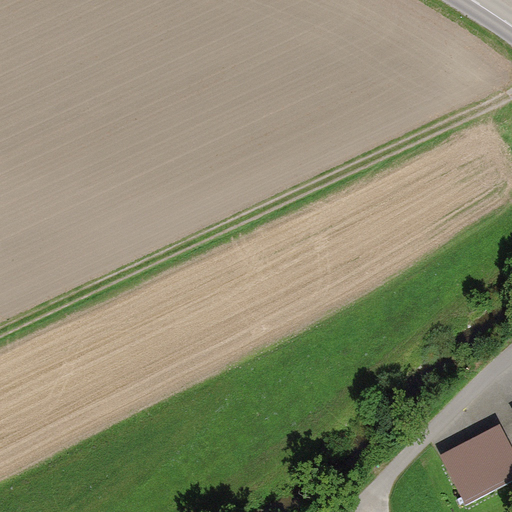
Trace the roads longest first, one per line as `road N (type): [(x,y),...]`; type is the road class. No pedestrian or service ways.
road 1 (track): [(511,96),(0,337)]
road 2 (unclassified): [(511,363),(382,489)]
